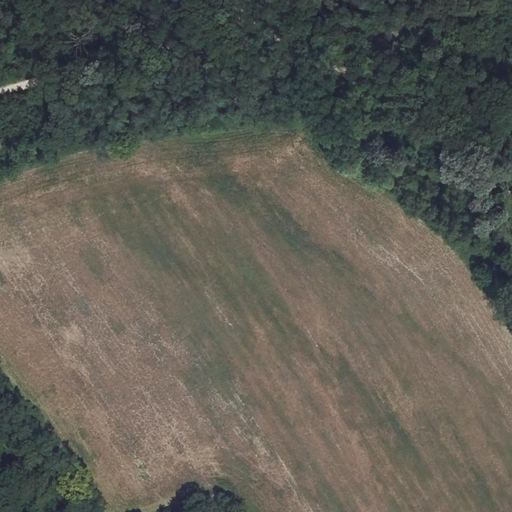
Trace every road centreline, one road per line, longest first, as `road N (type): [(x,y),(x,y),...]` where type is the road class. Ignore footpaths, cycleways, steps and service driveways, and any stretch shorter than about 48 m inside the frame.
road 1 (track): [(464,0),(401,25),(344,72),(231,16)]
road 2 (track): [(231,16),(207,31),(0,92)]
